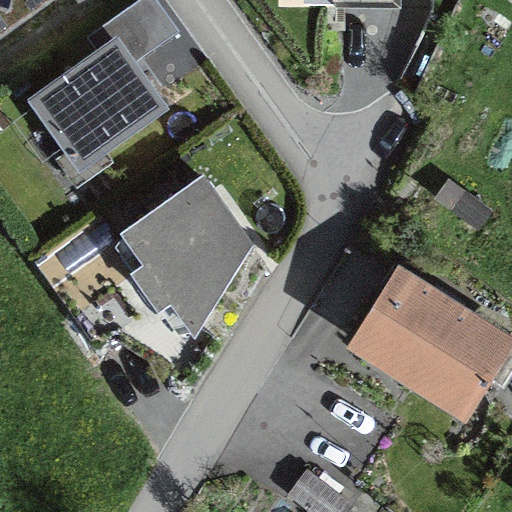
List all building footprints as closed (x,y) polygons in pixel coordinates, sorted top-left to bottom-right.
[(0,0),(0,54),(77,0),(0,0)] [(420,17),(418,0),(324,0),(325,7),(335,6),(336,20),(420,17)] [(174,126),(113,47),(26,113),(87,192),(174,126)] [(260,268),(207,190),(113,254),(166,332),(260,268)] [(511,376),(511,343),(406,276),(352,364),(473,435),(511,376)] [(307,471),(290,492),(314,511),(350,511),(353,508),(307,471)]
